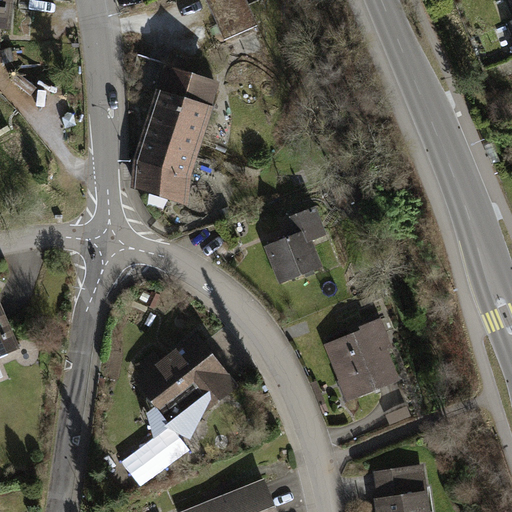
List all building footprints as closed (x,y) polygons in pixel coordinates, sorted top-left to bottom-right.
[(0,0),(0,27),(13,29),(16,0),(0,0)] [(243,0),(206,0),(223,35),(253,21),(243,0)] [(157,87),(164,63),(136,54),(132,86),(153,91),(155,87),(157,87)] [(132,157),(130,187),(188,205),(190,175),(212,105),(211,104),(218,79),(164,63),(157,87),(155,87),(153,91),(132,157)] [(295,233),(265,245),(280,284),(312,271),(324,267),(314,240),(329,234),(317,205),(288,217),(295,233)] [(0,298),(0,357),(21,348),(0,298)] [(362,329),(325,344),(348,402),(402,380),(390,350),(395,348),(382,317),(361,326),(362,329)] [(198,330),(136,378),(160,409),(197,381),(205,392),(196,400),(206,412),(241,385),(198,330)] [(363,418),(413,410),(410,392),(360,401),(363,418)] [(427,511),(423,466),(374,472),(378,511),(427,511)] [(274,511),(262,481),(184,511),(274,511)]
